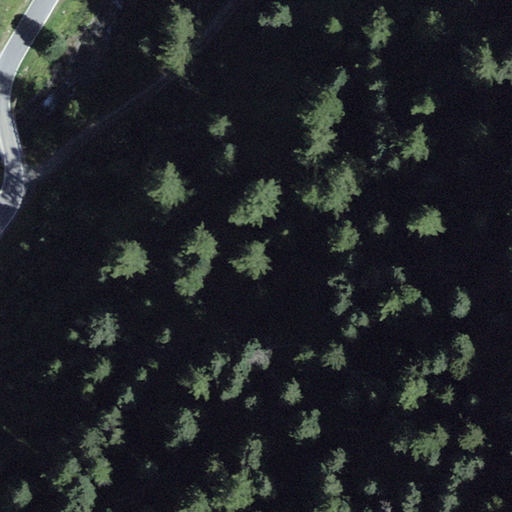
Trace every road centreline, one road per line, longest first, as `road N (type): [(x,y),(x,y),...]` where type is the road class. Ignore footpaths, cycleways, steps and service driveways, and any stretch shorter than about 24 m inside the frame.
road 1 (track): [(16,184),(237,0)]
road 2 (tertiary): [(0,217),(16,184),(0,90)]
